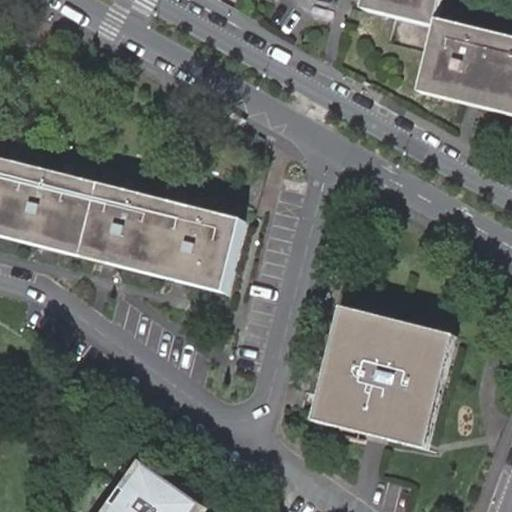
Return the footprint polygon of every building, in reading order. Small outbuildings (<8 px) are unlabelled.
[(373,19),(377,0),(370,0),(366,17),(373,19)] [(441,0),(377,0),(373,19),(433,32),(441,0)] [(441,0),(433,32),(441,34),(442,25),(448,0),(441,0)] [(442,25),(441,34),(511,49),(511,41),(502,39),(473,33),(442,25)] [(475,26),(473,33),(502,39),(503,32),(475,26)] [(511,49),(441,34),(426,91),(511,110),(511,49)] [(511,119),(511,110),(426,91),(424,99),(511,119)] [(0,167),(245,227),(247,219),(216,212),(189,205),(143,194),(115,187),(84,180),(72,177),(44,170),(0,159),(0,167)] [(44,170),(72,177),(74,170),(46,164),(44,170)] [(0,167),(0,230),(230,286),(245,227),(0,167)] [(116,181),(115,187),(143,194),(145,187),(116,181)] [(189,205),(216,212),(218,205),(190,199),(189,205)] [(230,286),(0,230),(0,238),(56,252),(228,295),(230,286)] [(458,338),(347,312),(319,420),(430,447),(458,338)] [(200,511),(203,507),(150,471),(134,494),(128,490),(115,510),(118,511),(200,511)]
